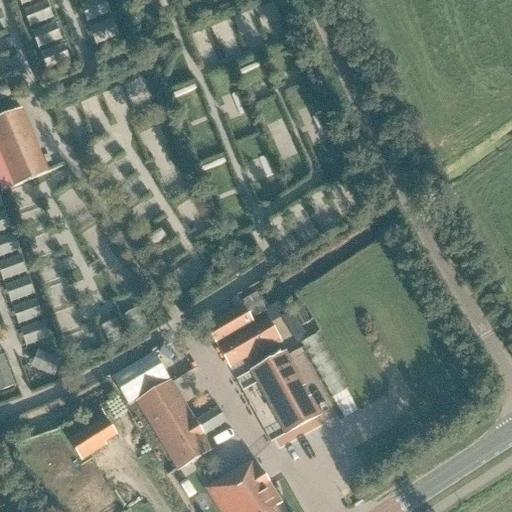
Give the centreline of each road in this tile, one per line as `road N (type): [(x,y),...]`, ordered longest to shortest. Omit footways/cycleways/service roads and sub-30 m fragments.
road 1 (unclassified): [(511,379),(407,203),(315,0)]
road 2 (tertiary): [(391,511),(511,433)]
